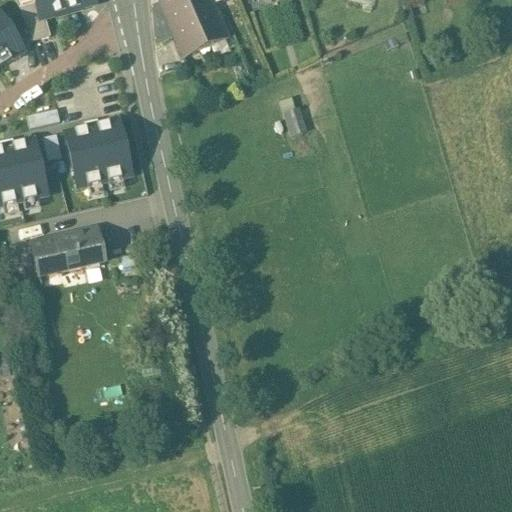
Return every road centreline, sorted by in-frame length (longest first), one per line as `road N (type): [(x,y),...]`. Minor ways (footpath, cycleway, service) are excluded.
road 1 (tertiary): [(131,0),(242,511)]
road 2 (residential): [(131,0),(0,102)]
